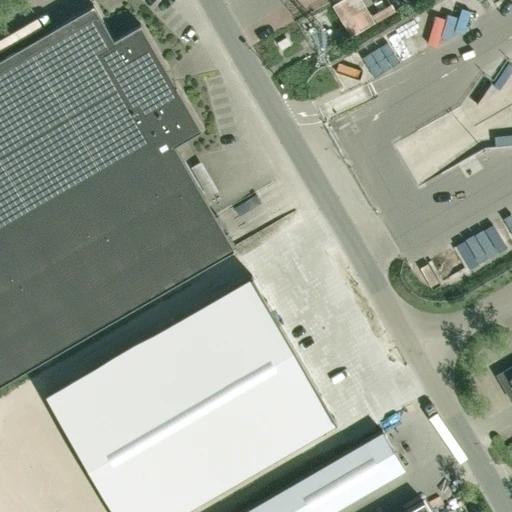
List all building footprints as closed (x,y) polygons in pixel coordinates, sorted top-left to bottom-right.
[(367,0),(335,0),(355,34),(379,19),(367,0)] [(114,39),(94,4),(0,58),(0,384),(236,248),(175,144),(202,129),(161,57),(141,23),(114,39)] [(389,38),(345,57),(355,82),(400,62),(389,38)] [(253,219),(233,225),(236,236),(256,230),(253,219)] [(252,274),(46,394),(113,511),(177,511),(336,420),(252,274)] [(511,366),(497,375),(511,400),(511,366)] [(241,511),(327,511),(404,468),(383,430),(241,511)] [(431,511),(425,500),(404,511),(431,511)]
